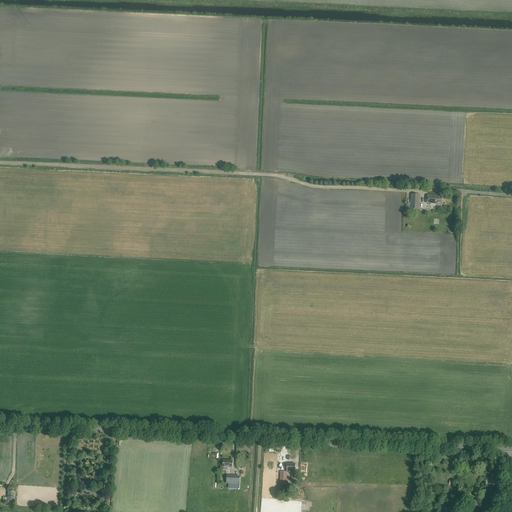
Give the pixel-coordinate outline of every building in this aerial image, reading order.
[(410,200),(410,203),(411,204),(411,208),(419,209),(419,205),(420,195),(411,194),(411,200),(410,200)] [(442,196),(427,195),(427,204),(441,204),(442,196)] [(232,467),(232,461),(223,461),(223,465),(220,465),(220,470),(224,470),(224,467),(232,467)] [(282,484),(286,484),(287,472),(295,472),(295,464),(287,464),(286,472),(282,472),(282,484)] [(469,511),(477,511),(478,511),(478,506),(478,501),(470,501),(469,506),(469,511)]
